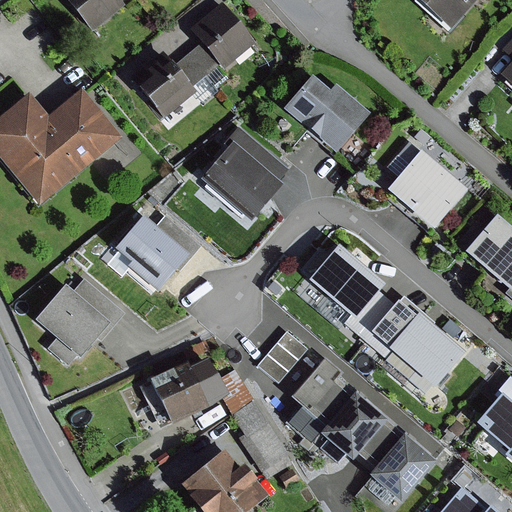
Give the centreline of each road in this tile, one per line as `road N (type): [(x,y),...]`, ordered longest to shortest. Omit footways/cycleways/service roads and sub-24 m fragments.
road 1 (residential): [(511,353),(353,218),(326,209),(300,220),(217,321)]
road 2 (tertiary): [(0,369),(71,511)]
